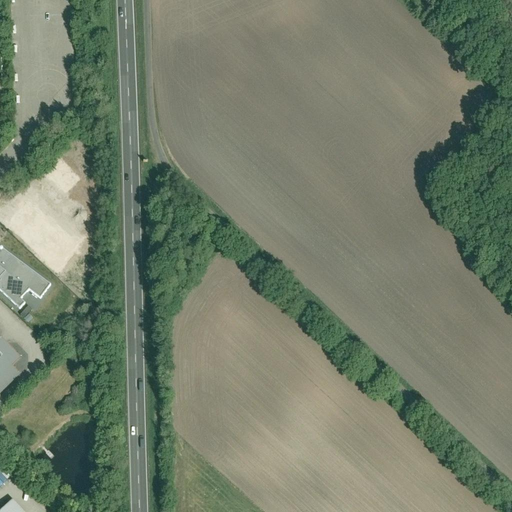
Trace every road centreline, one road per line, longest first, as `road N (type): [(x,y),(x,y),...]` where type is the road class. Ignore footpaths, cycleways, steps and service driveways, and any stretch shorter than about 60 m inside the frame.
road 1 (residential): [(511,496),(176,181),(150,129),(142,0)]
road 2 (primary): [(140,511),(124,0)]
